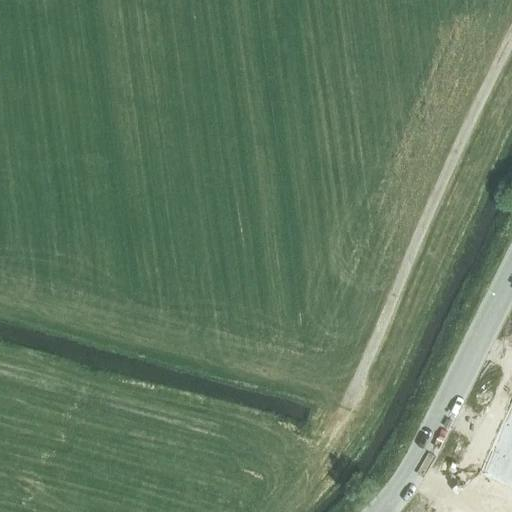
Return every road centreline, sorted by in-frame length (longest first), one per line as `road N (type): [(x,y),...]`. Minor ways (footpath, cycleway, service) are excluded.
road 1 (track): [(347,405),(511,36)]
road 2 (tertiary): [(383,511),(417,468),(511,275)]
